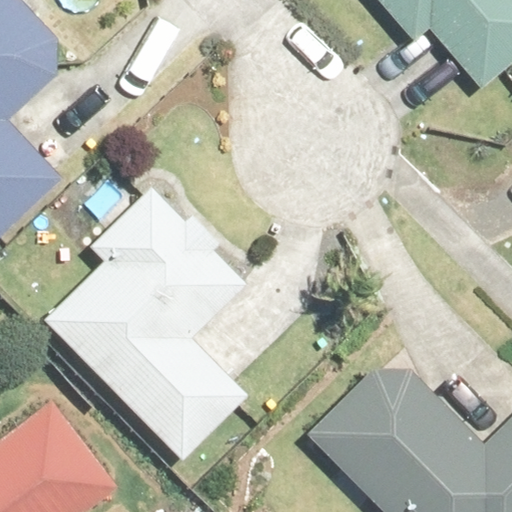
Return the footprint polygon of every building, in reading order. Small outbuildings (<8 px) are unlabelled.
[(0,122),(64,60),(4,0),(0,0),(0,226),(48,179),(0,130),(0,122)] [(511,0),(362,0),(401,40),(408,33),(461,87),(511,37),(511,0)] [(88,261),(28,321),(169,461),(234,395),(180,342),(236,285),(139,189),(77,250),(88,261)] [(375,350),(292,431),(371,511),(511,511),(511,409),(472,449),(375,350)] [(0,511),(78,511),(101,496),(39,409),(0,437),(0,511)]
